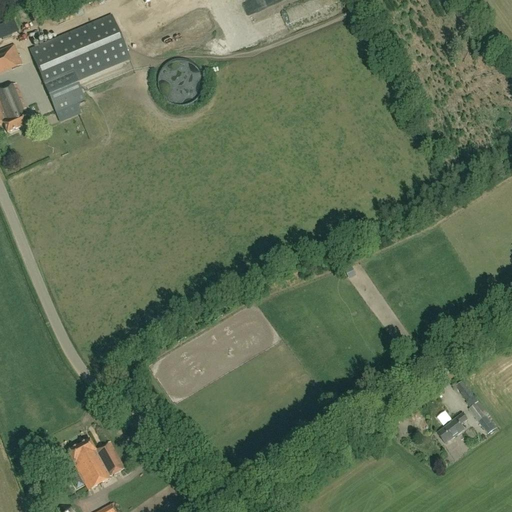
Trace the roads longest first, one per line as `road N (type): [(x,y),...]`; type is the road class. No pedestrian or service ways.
road 1 (unclassified): [(239,508),(73,361),(0,187)]
road 2 (unclassified): [(239,508),(465,357)]
road 3 (track): [(113,0),(20,48),(15,39),(0,46)]
